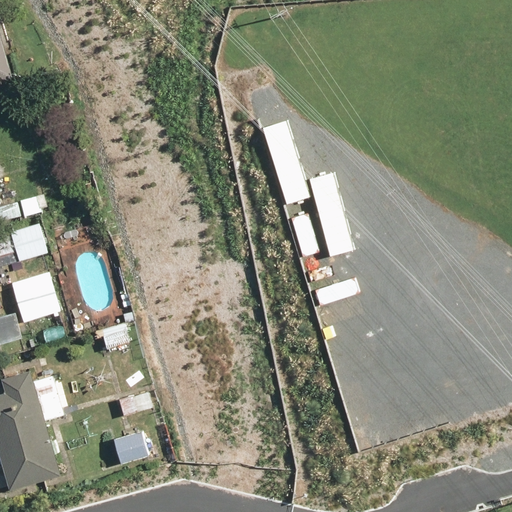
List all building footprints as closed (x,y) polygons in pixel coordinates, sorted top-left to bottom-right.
[(0,88),(23,82),(5,19),(0,20),(0,88)] [(49,252),(40,224),(0,235),(0,256),(18,251),(21,260),(49,252)] [(63,309),(50,270),(13,282),(25,321),(63,309)] [(0,343),(19,338),(13,319),(0,322),(0,343)] [(12,399),(0,401),(0,433),(12,487),(57,477),(34,372),(8,378),(12,399)] [(150,407),(142,388),(117,399),(126,418),(150,407)] [(154,455),(148,431),(115,441),(121,464),(154,455)]
